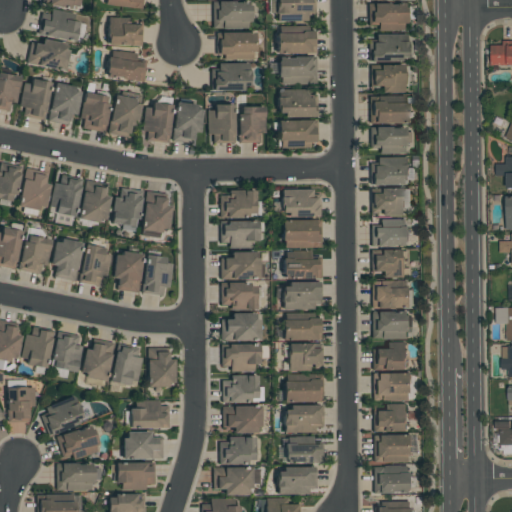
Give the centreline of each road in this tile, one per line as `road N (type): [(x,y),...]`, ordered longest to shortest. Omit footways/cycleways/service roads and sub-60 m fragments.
road 1 (residential): [(336,511),(347,484),(339,0)]
road 2 (secondary): [(477,511),(470,0)]
road 3 (secondary): [(447,11),(450,364)]
road 4 (residential): [(341,169),(193,174),(0,138)]
road 5 (residential): [(172,511),(192,452),(197,395),(193,174)]
road 6 (residential): [(197,328),(0,294)]
